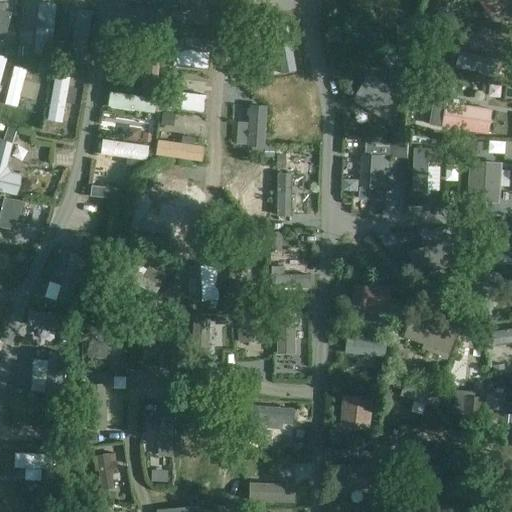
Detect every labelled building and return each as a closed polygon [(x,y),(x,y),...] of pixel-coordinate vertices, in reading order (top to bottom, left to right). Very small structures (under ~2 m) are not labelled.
[(126,0),(126,4),(184,11),(183,0),(126,0)] [(507,0),(477,0),(487,17),(509,4),(507,0)] [(0,4),(0,39),(4,40),(10,14),(1,11),(3,5),(0,4)] [(40,5),(34,55),(50,57),(56,7),(40,5)] [(92,13),(77,11),(70,51),(86,53),(92,13)] [(410,34),(400,39),(405,50),(415,45),(410,34)] [(138,49),(123,46),(117,81),(133,83),(138,49)] [(28,47),(19,47),(18,56),(27,57),(28,47)] [(175,50),(173,67),(208,70),(210,53),(175,50)] [(390,53),(383,64),(389,68),(396,57),(390,53)] [(368,76),(353,100),(378,116),(379,116),(387,101),(391,103),(402,85),(409,89),(423,66),(412,59),(392,91),(368,76)] [(14,68),(4,105),(17,108),(26,71),(14,68)] [(443,72),(439,90),(450,92),(453,74),(443,72)] [(55,77),(47,121),(62,124),(69,80),(55,77)] [(275,97),(300,93),(297,79),(273,84),(275,97)] [(157,99),(109,93),(107,109),(155,116),(157,99)] [(165,109),(206,114),(208,99),(167,94),(165,109)] [(433,102),(430,126),(477,133),(481,109),(433,102)] [(263,149),(265,107),(249,106),(247,148),(263,149)] [(173,115),(163,114),(162,125),(171,126),(173,115)] [(304,152),(316,151),(315,123),(303,123),(304,152)] [(15,132),(7,129),(4,140),(12,142),(15,132)] [(153,136),(143,135),(142,142),(152,143),(153,136)] [(431,136),(431,145),(442,146),(443,137),(431,136)] [(157,142),(155,155),(201,162),(203,148),(193,147),(194,139),(182,137),(181,145),(157,142)] [(103,141),(101,155),(127,158),(126,165),(137,167),(138,160),(146,161),(148,147),(103,141)] [(0,192),(16,196),(21,177),(5,173),(12,146),(0,142),(0,192)] [(396,143),(395,158),(406,159),(407,143),(396,143)] [(481,143),(465,143),(465,151),(481,151),(481,143)] [(273,148),(264,148),(264,156),(273,157),(273,148)] [(458,148),(446,148),(446,161),(457,162),(458,148)] [(413,149),(411,191),(425,191),(426,162),(441,163),(441,151),(413,149)] [(285,155),(276,156),(277,169),(285,169),(285,155)] [(389,158),(361,156),(360,187),(387,189),(389,158)] [(487,158),(469,157),(466,197),(483,198),(482,204),(498,205),(500,163),(486,162),(487,158)] [(160,173),(201,175),(202,162),(161,160),(160,173)] [(188,180),(156,174),(153,190),(185,196),(188,180)] [(292,175),(278,175),(278,219),(292,219),(292,175)] [(242,199),(242,210),(252,224),(265,224),(266,177),(253,177),(253,193),(245,193),(245,199),(242,199)] [(127,186),(117,185),(115,194),(126,195),(127,186)] [(90,198),(114,201),(115,190),(92,187),(90,198)] [(4,199),(0,218),(0,228),(19,233),(25,204),(4,199)] [(167,228),(171,211),(157,209),(154,225),(167,228)] [(281,233),(267,233),(267,249),(281,249),(281,233)] [(106,242),(95,239),(92,248),(103,251),(106,242)] [(440,244),(408,253),(414,275),(446,267),(440,244)] [(70,256),(56,302),(74,307),(88,261),(70,256)] [(133,263),(125,278),(153,295),(159,286),(141,276),(145,270),(133,263)] [(270,276),(270,288),(309,289),(309,276),(283,276),(283,268),(271,268),(271,276),(270,276)] [(471,275),(469,308),(487,309),(489,277),(471,275)] [(372,307),(373,287),(355,285),(353,306),(372,307)] [(277,356),(295,355),(294,305),(276,305),(277,356)] [(413,313),(404,338),(422,345),(421,349),(447,358),(457,329),(413,313)] [(132,320),(92,316),(91,331),(130,335),(132,320)] [(229,316),(220,316),(219,324),(229,324),(229,316)] [(187,320),(177,318),(176,326),(185,328),(187,320)] [(211,322),(193,321),(192,353),(210,354),(211,322)] [(62,344),(61,352),(74,354),(76,333),(43,329),(41,341),(62,344)] [(511,330),(491,333),(493,346),(511,343),(511,330)] [(387,343),(346,339),(344,355),(385,359),(387,343)] [(224,354),(202,355),(203,367),(225,366),(224,354)] [(503,365),(492,367),(494,377),(504,376),(503,365)] [(91,432),(106,432),(106,387),(90,387),(91,432)] [(168,390),(168,401),(176,401),(176,390),(168,390)] [(455,391),(453,413),(460,414),(459,428),(483,430),(483,427),(498,428),(499,411),(483,410),(484,400),(476,399),(476,397),(476,393),(455,391)] [(338,426),(366,429),(368,400),(340,398),(338,426)] [(212,421),(196,424),(199,437),(228,432),(223,399),(209,402),(212,421)] [(152,414),(151,426),(159,426),(158,455),(171,456),(174,406),(161,406),(160,415),(152,414)] [(253,406),(250,443),(263,444),(264,428),(276,429),(276,423),(291,425),(292,410),(253,406)] [(69,417),(27,414),(26,429),(69,431),(69,417)] [(503,415),(502,428),(510,428),(511,416),(503,415)] [(95,434),(81,435),(82,444),(96,443),(95,434)] [(376,435),(367,435),(367,443),(376,444),(376,435)] [(250,447),(250,456),(261,456),(261,447),(250,447)] [(64,455),(14,454),(14,469),(64,469),(64,455)] [(108,455),(92,457),(94,471),(98,471),(101,490),(114,488),(112,474),(117,474),(115,455),(108,455)] [(235,463),(235,495),(247,495),(248,463),(235,463)] [(334,466),(334,488),(390,489),(390,467),(334,466)] [(167,482),(168,472),(151,471),(151,482),(167,482)] [(256,484),(256,501),(295,501),(295,485),(256,484)]
